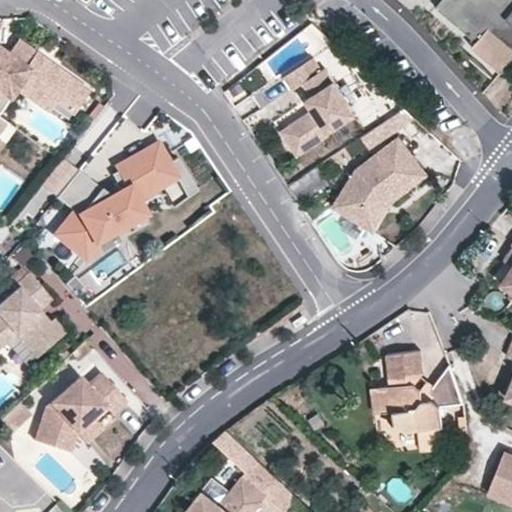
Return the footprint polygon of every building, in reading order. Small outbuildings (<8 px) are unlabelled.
[(511,0),(441,0),(436,7),(440,10),(477,41),(473,47),(502,72),(511,59),(511,0)] [(26,67),(37,52),(20,41),(10,55),(26,67)] [(90,90),(37,52),(26,67),(10,55),(0,48),(0,92),(11,100),(18,90),(35,102),(42,92),(56,102),(73,114),(90,90)] [(358,112),(327,66),(325,67),(316,55),(288,73),(296,86),(306,80),(315,93),(309,98),(315,108),(292,123),(308,148),(332,132),(331,130),(358,112)] [(339,81),(348,98),(362,91),(353,74),(339,81)] [(0,113),(11,100),(0,92),(0,113)] [(56,102),(42,92),(35,102),(49,112),(56,102)] [(416,118),(405,108),(397,113),(408,123),(416,118)] [(408,123),(397,113),(386,120),(394,133),(408,123)] [(308,148),(292,123),(283,129),(300,154),(308,148)] [(430,174),(400,136),(352,174),(332,207),(362,226),(378,200),(388,207),(430,174)] [(137,196),(160,181),(157,176),(171,167),(174,172),(188,193),(199,185),(177,153),(169,158),(156,139),(115,167),(118,170),(113,174),(118,181),(115,183),(116,185),(119,189),(110,195),(108,192),(107,191),(80,169),(58,196),(76,210),(57,233),(88,258),(100,244),(96,238),(114,226),(117,229),(146,210),(137,196)] [(58,196),(80,169),(64,156),(42,182),(58,196)] [(160,181),(174,172),(171,167),(157,176),(160,181)] [(110,195),(119,189),(116,185),(107,191),(108,192),(110,195)] [(388,207),(378,200),(362,226),(373,233),(388,207)] [(104,250),(122,238),(117,229),(114,226),(96,238),(100,244),(104,250)] [(51,294),(28,267),(15,278),(18,281),(0,296),(0,341),(15,329),(35,352),(65,326),(53,313),(49,316),(47,314),(42,319),(35,312),(41,307),(39,304),(51,294)] [(511,267),(503,281),(511,287),(511,267)] [(66,282),(77,294),(85,286),(75,274),(66,282)] [(47,314),(41,307),(35,312),(42,319),(47,314)] [(448,355),(433,378),(419,384),(413,379),(420,368),(416,343),(382,349),(386,379),(378,381),(382,409),(392,407),(393,418),(403,425),(441,419),(438,400),(462,397),(448,355)] [(125,396),(101,368),(86,379),(79,371),(44,401),(32,434),(68,446),(74,427),(75,426),(91,412),(103,401),(110,409),(125,396)] [(378,381),(369,382),(373,409),(382,409),(378,381)] [(465,424),(463,409),(456,410),(458,425),(465,424)] [(101,423),(91,412),(75,426),(74,427),(84,438),(101,423)] [(443,442),(441,419),(403,425),(406,446),(443,442)] [(268,501),(282,511),(284,511),(298,495),(226,428),(214,440),(250,473),(246,478),(271,497),(268,501)] [(511,452),(504,449),(487,489),(511,499),(511,452)] [(234,494),(225,505),(207,492),(192,511),(193,511),(261,511),(260,511),(268,501),(271,497),(246,478),(234,494)] [(216,480),(207,492),(225,505),(234,494),(216,480)]
